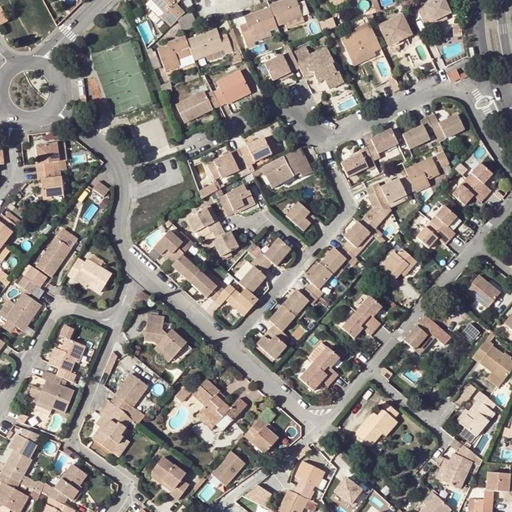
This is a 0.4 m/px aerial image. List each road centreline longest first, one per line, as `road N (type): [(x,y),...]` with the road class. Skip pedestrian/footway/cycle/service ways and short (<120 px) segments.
road 1 (residential): [(111,325),(109,349),(69,438),(119,476),(123,496),(114,511)]
road 2 (residential): [(367,371),(511,202)]
road 3 (residential): [(76,122),(121,170),(118,234),(142,274)]
road 4 (residential): [(111,325),(64,311),(0,411)]
road 5 (residential): [(465,100),(434,91),(342,136),(323,137)]
road 6 (residential): [(191,148),(284,108),(323,137)]
road 7 (residential): [(433,459),(444,436),(367,371)]
road 8 (residential): [(310,257),(230,350)]
road 9 (residential): [(230,350),(320,430)]
